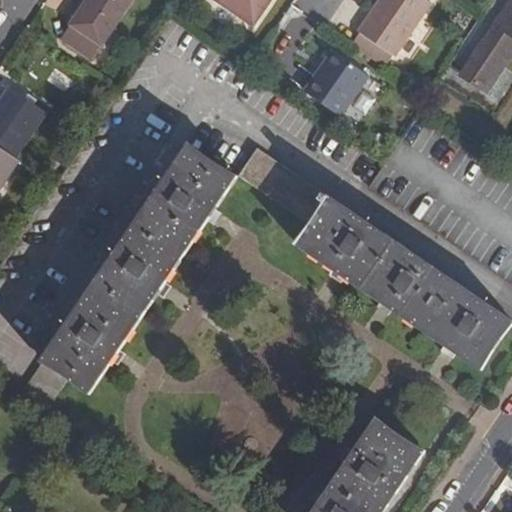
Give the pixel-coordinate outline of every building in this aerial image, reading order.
[(87,0),(60,42),(88,61),(129,0),(87,0)] [(208,0),(251,28),(269,0),(208,0)] [(347,46),(379,68),(388,56),(390,57),(427,3),(421,0),(376,0),(354,32),(356,34),(347,46)] [(511,0),(508,0),(457,76),(478,91),(511,41),(511,0)] [(336,119),(365,78),(329,53),(321,65),(322,69),(316,78),(313,76),(300,94),(336,119)] [(8,89),(0,100),(0,148),(15,159),(45,114),(8,89)] [(511,181),(416,116),(382,166),(369,186),(511,283),(511,181)] [(15,159),(0,148),(0,184),(16,160),(15,159)] [(49,363),(70,377),(94,393),(237,179),(191,148),(49,363)] [(310,224),(328,197),(257,149),(239,175),(310,224)] [(328,197),(310,224),(295,245),(479,371),(511,320),(328,197)] [(70,377),(49,363),(25,400),(46,414),(70,377)] [(379,419),(315,511),(385,511),(426,450),(379,419)]
